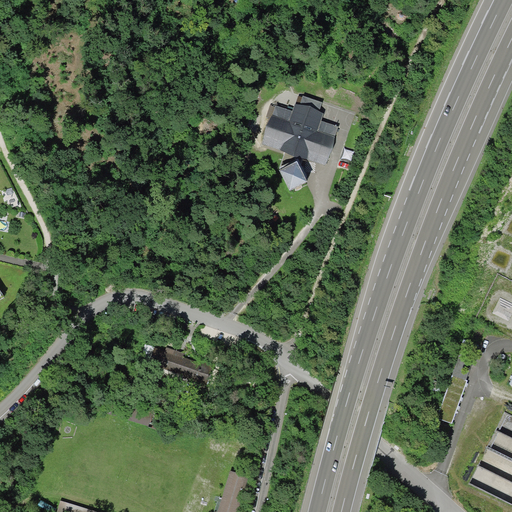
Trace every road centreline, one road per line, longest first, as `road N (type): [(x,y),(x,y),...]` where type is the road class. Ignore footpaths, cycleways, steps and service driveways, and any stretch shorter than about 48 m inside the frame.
road 1 (motorway): [(443,127),(360,356),(316,511)]
road 2 (motorway): [(343,511),(386,358),(470,137)]
road 3 (track): [(446,0),(420,38),(287,360)]
road 4 (unclassified): [(0,411),(92,308),(115,299),(223,323),(287,360)]
road 5 (unclassified): [(287,360),(257,511)]
road 6 (motorway): [(506,0),(443,127)]
road 7 (motorway): [(492,0),(454,80),(443,127)]
road 8 (residential): [(379,445),(287,360)]
